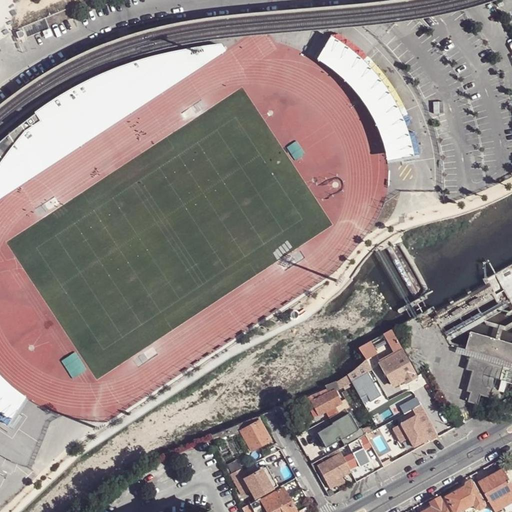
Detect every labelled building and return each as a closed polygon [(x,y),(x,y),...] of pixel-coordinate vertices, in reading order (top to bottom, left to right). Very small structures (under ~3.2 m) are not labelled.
[(325,25),(309,54),(318,59),(332,70),(345,81),(359,96),(369,111),(377,128),(383,144),(388,166),(421,160),(416,127),(400,96),(381,69),(358,45),(325,25)] [(0,197),(225,51),(221,44),(197,46),(166,53),(137,60),(107,72),(85,83),(60,96),(35,113),(9,135),(0,142),(0,197)] [(491,284),(490,285),(486,277),(482,280),(485,285),(478,289),(471,293),(470,292),(466,293),(467,295),(461,298),(453,303),(452,301),(452,302),(449,303),(450,305),(443,309),(438,311),(437,311),(436,311),(432,308),(427,311),(426,311),(418,315),(416,316),(396,327),(391,329),(393,332),(420,317),(425,325),(435,320),(440,329),(451,323),(459,318),(460,318),(469,313),(476,309),(477,308),(486,303),(495,299),(498,304),(500,303),(501,303),(491,284)] [(413,306),(426,299),(426,297),(425,296),(417,299),(416,300),(411,303),(399,309),(398,311),(398,313),(399,314),(411,307),(413,306)] [(445,333),(446,335),(455,330),(473,320),(490,310),(500,305),(500,303),(498,304),(497,305),(497,304),(489,308),(480,313),(479,314),(472,318),(463,323),(462,324),(454,328),(445,333)] [(384,335),(394,354),(402,350),(391,331),(384,335)] [(465,348),(465,350),(511,363),(511,344),(470,332),(467,342),(465,348)] [(377,354),(371,343),(360,350),(366,361),(377,354)] [(511,363),(465,350),(456,347),(454,353),(469,357),(511,369),(511,363)] [(386,359),(378,363),(384,374),(387,373),(395,386),(404,381),(401,376),(413,370),(402,350),(394,354),(386,359)] [(511,369),(469,357),(465,369),(471,371),(465,391),(469,392),(466,402),(476,405),(479,395),(489,398),(496,394),(497,395),(498,391),(502,393),(505,383),(511,385),(511,369)] [(363,365),(367,373),(372,371),(366,361),(363,365)] [(353,382),(356,388),(363,402),(379,393),(367,373),(363,365),(358,369),(349,376),(353,382)] [(413,370),(401,376),(404,381),(405,384),(417,377),(413,370)] [(0,420),(12,429),(30,400),(14,388),(3,377),(0,374),(0,420)] [(353,382),(349,376),(336,382),(339,389),(353,382)] [(326,411),(334,406),(338,413),(349,407),(345,399),(340,401),(334,391),(339,389),(336,382),(332,384),(327,386),(328,389),(327,389),(328,393),(311,401),(312,402),(319,415),(326,411)] [(419,404),(415,396),(399,405),(404,412),(419,404)] [(319,415),(312,402),(307,404),(313,417),(319,415)] [(420,405),(411,409),(415,416),(400,425),(414,448),(429,439),(430,442),(439,437),(435,432),(423,410),(420,405)] [(334,406),(326,411),(329,418),(338,413),(334,406)] [(458,427),(465,423),(458,410),(451,414),(458,427)] [(357,430),(348,414),(332,423),(333,424),(317,432),(326,448),(357,430)] [(256,417),(238,425),(240,430),(258,421),(256,417)] [(240,430),(240,431),(251,450),(269,440),(259,421),(258,421),(240,430)] [(391,421),(384,424),(388,431),(395,427),(391,421)] [(272,444),(261,450),(264,458),(276,452),(272,444)] [(337,478),(350,471),(344,461),(338,450),(334,452),(336,456),(317,466),(327,483),(337,478)] [(238,460),(227,465),(232,474),(241,469),(242,469),(238,460)] [(245,478),(244,479),(250,490),(254,498),(277,486),(266,466),(245,478)] [(497,473),(479,483),(495,511),(509,504),(507,499),(511,496),(511,483),(511,482),(503,469),(497,473)] [(337,478),(327,483),(330,488),(339,483),(352,476),(350,471),(337,478)] [(241,494),(250,490),(244,479),(245,478),(243,474),(234,478),(232,479),(241,494)] [(447,498),(455,511),(460,511),(474,505),(477,508),(486,503),(474,483),(447,498)] [(296,511),(282,488),(260,499),(267,511),(296,511)] [(452,511),(447,501),(444,503),(443,502),(441,499),(432,504),(434,507),(424,511),(452,511)] [(251,509),(260,504),(257,500),(248,505),(251,509)]
